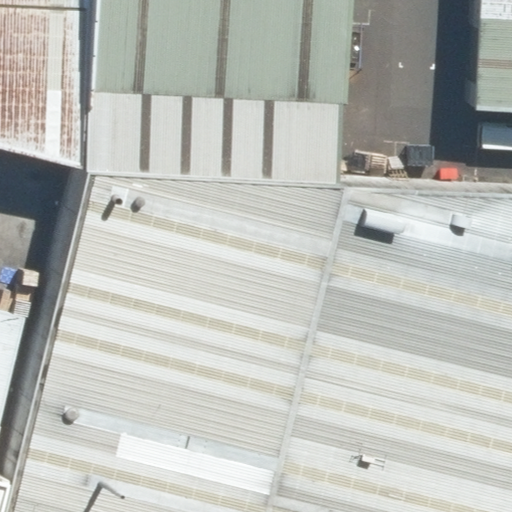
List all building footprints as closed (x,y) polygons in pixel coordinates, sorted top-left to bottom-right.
[(86,62),(88,0),(0,0),(0,134),(63,153),(86,62)] [(88,0),(86,62),(63,153),(326,170),(335,0),(88,0)] [(511,0),(460,0),(456,99),(511,102),(511,0)] [(0,511),(505,511),(511,485),(511,181),(326,170),(63,153),(0,416),(0,511)] [(0,379),(17,307),(0,303),(0,379)]
